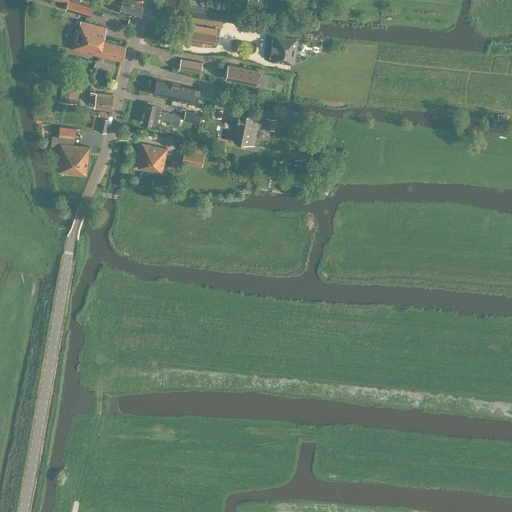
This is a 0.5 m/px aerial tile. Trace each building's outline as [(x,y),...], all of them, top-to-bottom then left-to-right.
[(61,0),(67,2),(65,8),(90,16),(93,6),(73,0),(61,0)] [(142,5),(125,0),(89,0),(98,3),(98,0),(108,0),(120,4),(118,10),(138,16),(142,5)] [(261,0),(247,0),(246,6),(260,8),(261,0)] [(121,59),(125,45),(103,39),(106,26),(78,19),(70,47),(93,53),(93,56),(98,57),(99,54),(121,59)] [(190,23),(187,43),(202,45),(203,41),(213,43),(216,28),(190,23)] [(296,38),(296,37),(276,34),(274,44),(272,43),(271,49),(273,49),(272,58),(292,62),(293,61),(294,61),(298,38),(296,38)] [(202,61),(180,57),(178,67),(200,71),(202,61)] [(41,64),(28,62),(27,69),(40,71),(41,64)] [(229,62),(225,76),(256,83),(259,69),(229,62)] [(63,78),(63,77),(64,68),(48,65),(46,75),(63,78)] [(155,77),(152,93),(170,97),(181,100),(191,102),(193,91),(199,92),(200,88),(155,77)] [(61,87),(60,101),(76,103),(78,89),(61,87)] [(110,108),(112,93),(90,90),(89,102),(94,102),(93,106),(110,108)] [(172,112),(159,109),(160,105),(147,101),(142,120),(156,124),(157,117),(170,120),(169,122),(177,125),(180,115),(172,112)] [(54,107),(45,106),(44,114),(53,115),(54,107)] [(98,115),(93,114),(91,127),(105,130),(109,111),(99,110),(99,113),(98,115)] [(200,114),(185,110),(183,117),(187,118),(186,120),(198,123),(200,114)] [(253,144),(259,115),(252,114),(238,111),(236,124),(233,140),(246,143),(246,142),(253,144)] [(273,129),(275,118),(265,117),(263,128),(273,129)] [(86,174),(88,150),(89,146),(73,144),(74,138),(76,127),(58,126),(57,135),(52,134),(51,145),(60,146),(57,170),(65,170),(65,171),(86,174)] [(166,146),(142,141),(137,166),(162,170),(166,146)] [(183,149),(181,161),(200,165),(203,153),(183,149)] [(306,170),(305,157),(300,157),(300,158),(294,158),(294,163),(296,163),(296,171),(306,170)]
